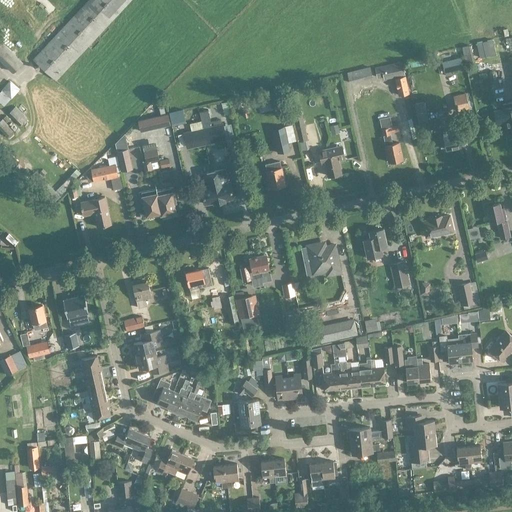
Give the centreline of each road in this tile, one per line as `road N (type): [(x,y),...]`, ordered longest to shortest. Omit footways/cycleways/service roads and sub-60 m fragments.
road 1 (residential): [(92,262),(511,171)]
road 2 (residential): [(92,262),(124,400),(135,415),(209,447),(281,446)]
road 3 (track): [(52,23),(28,54),(23,84),(31,131),(0,140)]
